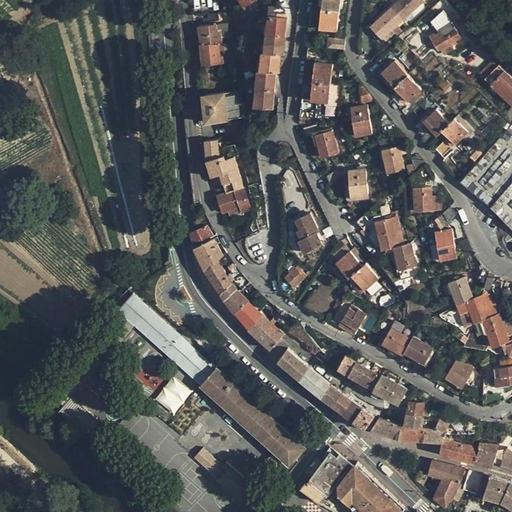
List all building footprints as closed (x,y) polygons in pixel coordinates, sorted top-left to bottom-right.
[(241,0),(246,9),(260,0),(259,0),(241,0)] [(324,0),(321,29),(339,31),(342,0),(324,0)] [(427,2),(425,0),(402,0),(373,28),(385,41),(427,2)] [(432,37),(441,52),(445,50),(448,56),(457,51),(456,47),(461,44),(459,42),(463,39),(452,20),(446,13),(434,24),(439,31),(441,30),(442,33),(437,36),(436,34),(432,37)] [(260,72),(256,109),(275,110),(275,103),(277,100),(274,98),(274,92),(277,92),(277,85),(279,81),(276,80),(277,73),(281,74),(281,67),(282,63),(280,62),(281,55),(285,56),(285,50),(287,46),(285,44),(285,37),(287,37),(287,30),(289,27),(286,25),(287,19),(271,17),(267,54),(264,54),(263,72),(260,72)] [(201,28),(205,67),(226,65),(225,58),(223,58),(222,53),(233,52),(232,46),(221,47),(221,45),(224,45),(222,27),(220,28),(219,26),(201,28)] [(326,48),(344,49),(345,39),(327,38),(326,48)] [(310,44),(308,57),(317,59),(319,45),(310,44)] [(397,62),(384,74),(410,103),(424,91),(397,62)] [(481,75),(511,104),(511,76),(501,66),(499,68),(494,62),(481,75)] [(317,63),(313,101),(330,103),(335,65),(317,63)] [(205,96),(208,124),(246,120),(243,93),(205,96)] [(421,108),(416,112),(422,119),(439,103),(432,96),(427,101),(424,98),(418,104),(421,108)] [(352,108),(357,137),(374,134),(370,105),(352,108)] [(306,110),(306,118),(318,119),(318,111),(306,110)] [(439,110),(425,123),(439,137),(444,132),(452,140),(450,142),(455,148),(470,133),(457,119),(452,124),(439,110)] [(383,120),(386,136),(395,130),(393,121),(383,120)] [(317,135),(323,158),(340,154),(334,131),(320,134),(318,126),(306,129),(309,137),(317,135)] [(511,149),(498,138),(460,183),(487,206),(493,200),(490,197),(511,170),(511,149)] [(220,196),(226,214),(230,212),(232,217),(235,216),(237,224),(247,220),(245,213),(253,210),(237,158),(228,161),(224,145),(220,145),(219,142),(208,142),(209,161),(215,178),(223,175),(229,193),(220,196)] [(445,143),(438,150),(445,158),(453,150),(445,143)] [(384,148),(389,174),(406,170),(401,144),(384,148)] [(413,158),(418,172),(428,164),(421,155),(413,158)] [(350,171),(353,200),(370,199),(367,166),(359,167),(359,170),(350,171)] [(328,177),(333,185),(345,178),(345,167),(328,177)] [(416,187),(417,212),(444,211),(444,196),(434,196),(434,188),(428,188),(428,184),(421,184),(421,187),(416,187)] [(392,208),(394,218),(407,216),(406,204),(392,208)] [(359,222),(363,228),(379,219),(374,210),(359,222)] [(300,240),(306,253),(324,245),(318,233),(321,232),(312,214),(298,221),(302,230),(299,231),(303,239),(300,240)] [(147,229),(141,216),(129,222),(134,234),(147,229)] [(394,218),(375,223),(378,235),(380,235),(384,251),(395,248),(401,271),(418,267),(412,244),(401,246),(394,218)] [(250,329),(273,351),(287,335),(240,290),(221,261),(226,257),(210,227),(194,233),(196,249),(208,272),(228,303),(250,329)] [(454,230),(437,232),(442,261),(459,259),(454,230)] [(460,242),(467,261),(475,251),(469,238),(460,242)] [(338,263),(362,293),(364,294),(366,294),(368,294),(372,291),(369,288),(380,279),(368,264),(364,267),(352,252),(338,263)] [(299,267),(287,277),(296,287),(308,277),(299,267)] [(491,274),(486,288),(491,289),(496,280),(496,277),(491,274)] [(450,284),(458,306),(460,305),(463,315),(469,312),(471,317),(468,318),(471,326),(476,324),(480,336),(489,333),(495,348),(511,342),(509,337),(511,336),(511,319),(505,323),(502,315),(493,318),(484,296),(475,300),(467,278),(450,284)] [(120,311),(53,385),(71,402),(138,327),(277,452),(251,481),(229,462),(224,466),(229,471),(221,480),(243,500),(248,494),(256,494),(286,460),(293,466),(308,449),(219,369),(218,369),(135,294),(127,304),(122,300),(114,307),(120,311)] [(313,295),(306,306),(316,313),(324,302),(313,295)] [(333,322),(356,335),(368,314),(352,305),(350,310),(343,306),(333,322)] [(287,313),(284,316),(294,323),(296,319),(287,313)] [(384,344),(405,356),(406,353),(426,365),(435,349),(414,337),(412,340),(393,329),(384,344)] [(376,331),(369,342),(378,347),(384,336),(376,331)] [(205,340),(200,335),(197,338),(202,343),(205,340)] [(446,336),(443,342),(449,345),(452,339),(446,336)] [(203,343),(208,348),(211,345),(206,340),(203,343)] [(318,393),(367,429),(376,417),(327,381),(290,351),(281,361),(318,393)] [(344,365),(340,370),(351,376),(349,379),(374,392),(375,390),(401,405),(409,390),(383,375),(383,377),(348,357),(346,361),(343,360),(342,363),(344,365)] [(458,360),(447,379),(465,389),(476,370),(458,360)] [(431,364),(424,376),(430,380),(437,368),(431,364)] [(143,367),(134,378),(152,393),(161,382),(143,367)] [(491,377),(492,387),(511,384),(511,367),(496,370),(497,376),(491,377)] [(173,415),(192,392),(173,376),(154,399),(173,415)] [(442,455),(490,468),(495,466),(511,472),(511,441),(507,440),(500,449),(500,446),(481,445),(479,449),(446,440),(446,434),(451,425),(444,416),(441,419),(437,431),(422,428),(426,404),(412,403),(406,427),(381,420),(372,431),(403,441),(444,443),(442,455)] [(187,405),(171,425),(185,437),(201,417),(187,405)] [(296,409),(291,415),(303,426),(309,421),(296,409)] [(203,447),(194,457),(208,470),(218,460),(203,447)] [(308,483),(303,490),(313,498),(316,500),(320,495),(325,499),(347,471),(350,472),(356,466),(342,456),(339,458),(332,454),(326,463),(321,459),(305,481),(308,483)] [(470,471),(463,490),(478,495),(485,475),(470,471)] [(511,482),(492,476),(486,498),(503,502),(511,508),(511,482)] [(444,479),(436,498),(447,508),(459,492),(461,483),(444,479)]
